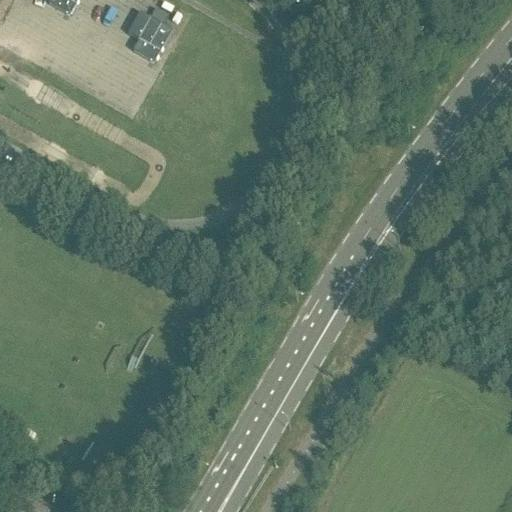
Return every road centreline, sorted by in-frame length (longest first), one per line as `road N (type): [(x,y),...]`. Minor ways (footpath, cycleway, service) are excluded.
road 1 (primary): [(511,48),(356,252),(201,511)]
road 2 (primary): [(235,511),(376,259),(511,92)]
